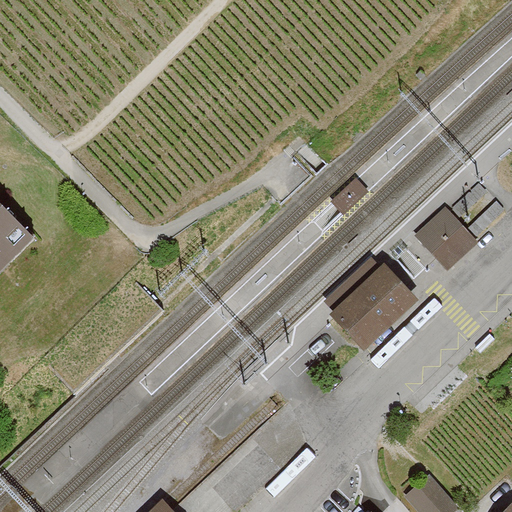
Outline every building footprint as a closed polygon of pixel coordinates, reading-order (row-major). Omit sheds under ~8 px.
[(0,270),(31,241),(0,207),(0,270)] [(443,213),(416,237),(444,268),(471,244),(443,213)] [(386,272),(338,317),(361,343),(410,298),(386,272)] [(48,367),(75,395),(170,305),(143,276),(48,367)] [(463,511),(466,510),(430,472),(397,499),(409,511),(463,511)] [(511,511),(511,501),(501,511),(511,511)]
